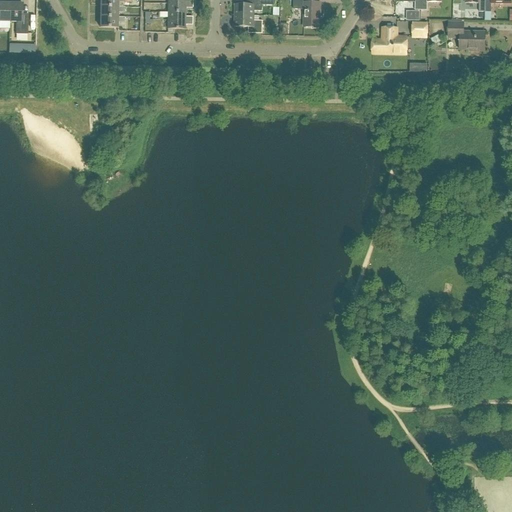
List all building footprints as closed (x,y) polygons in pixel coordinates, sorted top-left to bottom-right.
[(124,0),(100,0),(100,8),(118,8),(118,3),(125,3),(124,0)] [(275,6),(275,0),(257,0),(257,5),(235,5),(235,16),(254,17),(254,11),(263,11),(263,6),(275,6)] [(320,19),(321,3),(307,3),(307,0),(293,0),(293,10),(304,10),(304,28),(318,28),(318,19),(320,19)] [(421,12),(421,0),(415,0),(414,0),(394,0),(395,4),(415,4),(414,12),(421,12)] [(421,0),(421,12),(427,12),(427,4),(441,4),(441,0),(426,0),(427,0),(421,0)] [(485,13),(485,1),(479,1),(478,0),(464,0),(465,5),(479,5),(479,13),(485,13)] [(485,1),(485,13),(491,13),(491,5),(511,5),(511,0),(491,0),(491,2),(485,1)] [(0,22),(10,22),(10,5),(0,4),(0,22)] [(10,5),(10,22),(15,23),(15,35),(27,36),(28,18),(22,18),(22,5),(10,5)] [(193,9),(193,5),(168,5),(168,13),(185,13),(185,9),(193,9)] [(125,8),(118,8),(100,8),(100,18),(118,18),(118,13),(124,13),(125,8)] [(185,18),(185,13),(168,13),(168,21),(192,22),(192,18),(185,18)] [(406,22),(419,22),(419,13),(406,13),(406,22)] [(254,21),(254,17),(235,16),(234,28),(248,28),(248,34),(262,34),(263,22),(254,21)] [(124,18),(118,18),(100,18),(100,28),(117,29),(117,23),(124,23),(124,18)] [(192,26),(192,22),(168,21),(167,30),(185,30),(185,26),(192,26)] [(427,40),(427,24),(413,24),(413,40),(427,40)] [(485,52),(485,34),(464,33),(464,24),(450,24),(449,39),(461,39),(460,50),(471,51),(471,52),(485,52)] [(390,57),(390,31),(383,31),(382,43),(373,43),(373,57),(390,57)] [(390,31),(390,57),(406,57),(407,40),(397,40),(397,31),(390,31)] [(16,53),(16,54),(35,55),(35,54),(35,47),(16,46),(16,53)]
